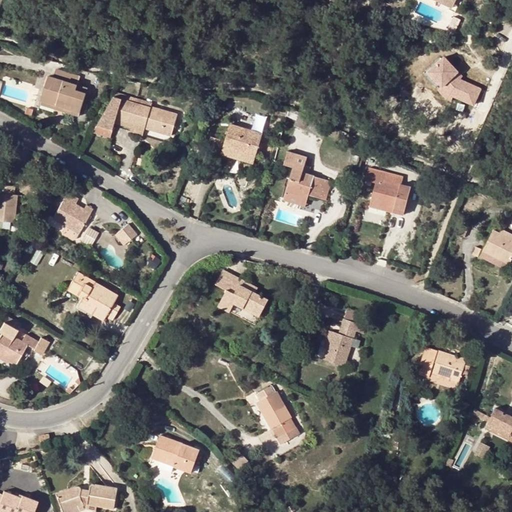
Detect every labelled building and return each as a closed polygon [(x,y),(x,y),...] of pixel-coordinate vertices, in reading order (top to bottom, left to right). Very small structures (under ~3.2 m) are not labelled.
[(442,0),(460,8),(463,2),(457,0),(442,0)] [(464,19),(457,17),(452,29),(459,32),(464,19)] [(464,78),(445,60),(430,76),(445,89),(440,95),(449,103),(452,105),(454,100),(473,107),(480,89),(461,81),(464,78)] [(80,76),(57,69),(55,78),(51,88),(46,87),(41,101),(65,107),(63,112),(72,114),(73,110),(81,112),(88,88),(77,86),(80,76)] [(51,88),(55,78),(49,76),(46,87),(51,88)] [(153,102),(116,92),(114,96),(152,107),(153,102)] [(152,107),(114,96),(98,125),(114,129),(116,123),(117,120),(142,126),(143,122),(147,123),(146,128),(172,135),(178,115),(152,107)] [(65,107),(41,101),(40,104),(63,112),(65,107)] [(298,120),(300,112),(290,108),(288,117),(298,120)] [(319,135),(324,123),(310,117),(305,129),(319,135)] [(131,128),(130,131),(144,135),(146,128),(147,123),(143,122),(142,126),(117,120),(116,123),(131,128)] [(231,124),(226,141),(222,154),(233,157),(235,150),(257,157),(264,134),(231,124)] [(114,129),(98,125),(94,131),(113,136),(114,129)] [(207,150),(222,154),(226,141),(211,137),(207,150)] [(233,157),(255,163),(257,157),(235,150),(233,157)] [(326,199),(331,181),(309,174),(304,173),(306,165),(309,157),(288,151),(285,164),(294,167),(287,193),(304,197),(306,194),(310,195),(326,199)] [(406,215),(411,186),(401,184),(400,189),(384,185),(385,180),(387,173),(369,168),(367,180),(377,182),(372,201),(395,207),(394,211),(406,215)] [(384,185),(400,189),(401,184),(385,180),(384,185)] [(0,191),(0,220),(15,222),(18,195),(14,195),(16,187),(1,185),(0,191)] [(84,210),(76,205),(80,198),(69,191),(65,198),(53,218),(80,233),(93,209),(87,205),(84,210)] [(304,197),(287,193),(285,200),(306,206),(310,195),(306,194),(304,197)] [(394,211),(395,207),(372,201),(370,207),(388,211),(388,210),(394,211)] [(125,225),(119,232),(128,241),(134,235),(125,225)] [(464,225),(460,234),(466,236),(470,228),(464,225)] [(511,238),(494,230),(484,250),(511,264),(511,262),(511,238)] [(477,247),(473,254),(479,257),(482,250),(477,247)] [(258,294),(242,286),(244,280),(225,270),(217,285),(229,292),(221,307),(233,313),(238,304),(262,317),(270,300),(258,294)] [(119,296),(78,272),(68,289),(82,297),(96,306),(91,313),(104,320),(106,315),(113,319),(120,307),(114,303),(119,296)] [(242,286),(258,294),(261,289),(244,280),(242,286)] [(91,313),(96,306),(82,297),(78,305),(76,307),(90,315),(91,313)] [(362,315),(347,310),(345,319),(359,324),(362,315)] [(347,328),(345,335),(340,334),(333,332),(328,348),(324,358),(346,366),(359,324),(345,319),(342,326),(347,328)] [(0,354),(10,360),(16,364),(22,353),(27,344),(30,346),(35,349),(34,350),(42,355),(49,342),(42,338),(40,341),(27,334),(23,341),(15,336),(19,330),(5,322),(0,330),(3,333),(0,337),(0,354)] [(329,330),(324,347),(328,348),(333,332),(329,330)] [(25,354),(30,346),(27,344),(22,353),(25,354)] [(431,372),(460,381),(468,355),(461,353),(459,358),(446,354),(446,352),(427,347),(419,373),(425,375),(426,370),(431,372)] [(0,358),(8,363),(10,360),(0,354),(0,358)] [(460,381),(431,372),(430,377),(459,386),(460,381)] [(277,392),(275,393),(271,386),(266,389),(269,396),(260,401),(259,402),(278,438),(297,428),(277,392)] [(269,396),(266,389),(256,394),(260,401),(269,396)] [(511,415),(496,408),(486,427),(511,440),(511,415)] [(487,419),(489,415),(475,409),(473,412),(487,419)] [(282,444),(300,434),(297,428),(278,438),(282,444)] [(201,449),(161,435),(153,458),(162,461),(163,458),(177,463),(175,466),(193,472),(201,449)] [(491,446),(481,440),(476,451),(486,456),(491,446)] [(79,487),(57,494),(63,511),(74,511),(75,508),(86,504),(98,506),(115,509),(118,489),(94,484),(91,487),(90,490),(82,489),(81,488),(79,487)] [(0,508),(9,511),(34,511),(38,501),(23,495),(22,497),(4,491),(3,496),(0,494),(0,508)]
